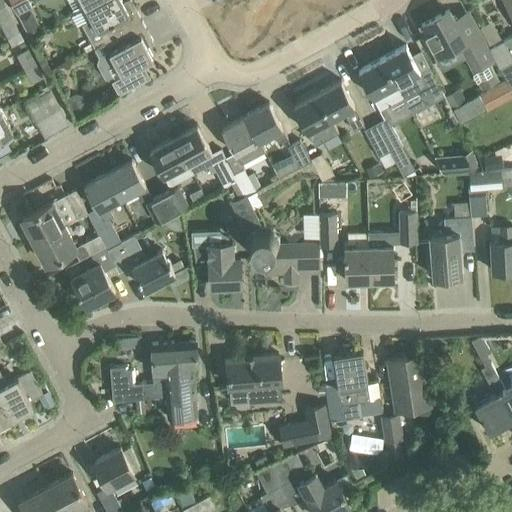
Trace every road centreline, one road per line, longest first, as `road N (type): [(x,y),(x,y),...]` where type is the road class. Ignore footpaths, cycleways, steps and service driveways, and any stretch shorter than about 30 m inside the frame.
road 1 (residential): [(54,346),(141,316),(353,325),(511,318)]
road 2 (residential): [(0,186),(216,66)]
road 3 (residential): [(216,66),(259,71),(393,1)]
road 4 (residential): [(0,467),(68,430),(77,414),(54,346)]
